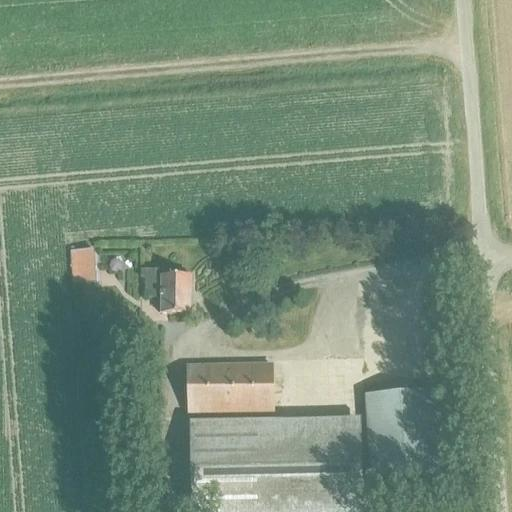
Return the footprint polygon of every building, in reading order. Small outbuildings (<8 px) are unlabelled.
[(92,248),(70,250),(73,285),(95,283),(92,248)] [(161,315),(192,316),(192,278),(162,278),(162,271),(142,271),(142,278),(146,278),(146,299),(156,299),(156,304),(161,304),(161,315)] [(189,369),(190,415),(273,414),(272,367),(189,369)] [(366,397),(372,479),(442,474),(436,392),(366,397)] [(359,511),(357,426),(261,428),(261,426),(191,427),(192,511),(359,511)]
